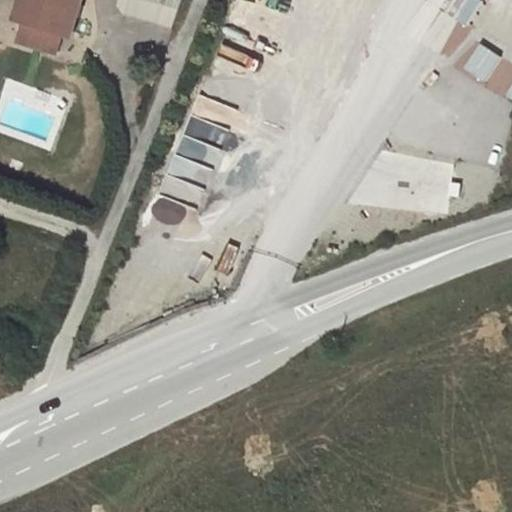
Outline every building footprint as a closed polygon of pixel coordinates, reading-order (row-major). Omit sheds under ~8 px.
[(25,0),(20,19),(27,22),(62,34),(71,37),(83,0),(25,0)] [(186,0),(123,0),(121,7),(126,13),(175,28),(186,0)] [(487,0),(472,0),(462,20),(475,27),(489,1),(487,0)] [(55,55),(62,34),(27,22),(19,42),(55,55)] [(483,44),(466,70),(486,83),(503,57),(483,44)] [(167,199),(206,208),(225,125),(186,116),(167,199)]
